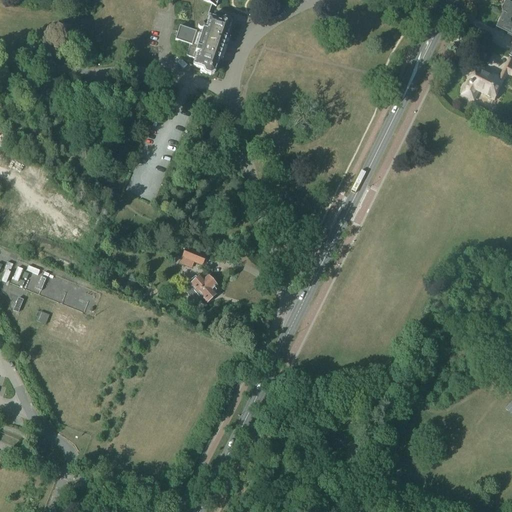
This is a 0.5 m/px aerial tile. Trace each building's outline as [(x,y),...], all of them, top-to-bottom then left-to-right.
[(230,21),(225,19),(220,21),(208,17),(208,18),(212,6),(216,8),(218,0),(195,0),(196,1),(195,3),(194,10),(194,14),(195,28),(194,33),(180,28),(175,41),(190,46),(186,57),(194,60),(192,67),(202,71),(205,75),(210,77),(215,75),(232,25),(230,21)] [(502,9),(503,12),(511,16),(511,0),(509,0),(508,4),(507,4),(504,5),(502,9)] [(511,16),(503,12),(503,14),(501,18),(501,24),(499,28),(511,34),(511,46),(508,55),(511,57),(511,16)] [(472,84),(469,83),(463,95),(475,101),(479,94),(488,99),(489,98),(497,98),(504,85),(503,84),(508,76),(511,78),(511,57),(500,79),(493,76),(491,78),(482,74),(484,70),(481,68),(472,84)] [(111,79),(98,83),(101,90),(102,95),(118,92),(115,81),(112,82),(111,79)] [(2,141),(0,143),(0,159),(11,148),(2,141)] [(11,148),(0,159),(0,163),(7,169),(19,156),(11,148)] [(19,156),(7,169),(15,177),(28,163),(19,156)] [(28,163),(15,177),(23,184),(36,170),(28,163)] [(36,170),(23,184),(31,192),(44,178),(36,170)] [(44,178),(31,192),(39,199),(44,193),(52,185),(44,178)] [(44,193),(39,199),(47,206),(60,193),(52,185),(44,193)] [(60,193),(47,206),(56,215),(63,207),(69,201),(60,193)] [(56,215),(61,219),(68,211),(63,207),(56,215)] [(6,210),(0,224),(0,235),(9,240),(19,216),(6,210)] [(19,216),(10,240),(12,240),(23,245),(32,221),(19,216)] [(23,245),(35,250),(44,226),(32,221),(23,245)] [(35,250),(34,250),(45,255),(55,230),(44,226),(35,250)] [(55,230),(45,255),(58,260),(67,235),(55,230)] [(181,259),(202,267),(206,256),(185,248),(181,259)] [(22,271),(17,268),(12,281),(17,283),(22,271)] [(190,285),(191,288),(185,293),(197,306),(203,300),(207,304),(217,295),(215,293),(217,291),(215,289),(217,287),(208,277),(204,280),(201,276),(197,280),(195,278),(189,284),(190,285)] [(41,278),(36,290),(41,292),(46,280),(41,278)] [(18,314),(23,301),(19,299),(13,312),(18,314)] [(45,326),(49,316),(40,312),(36,322),(45,326)]
